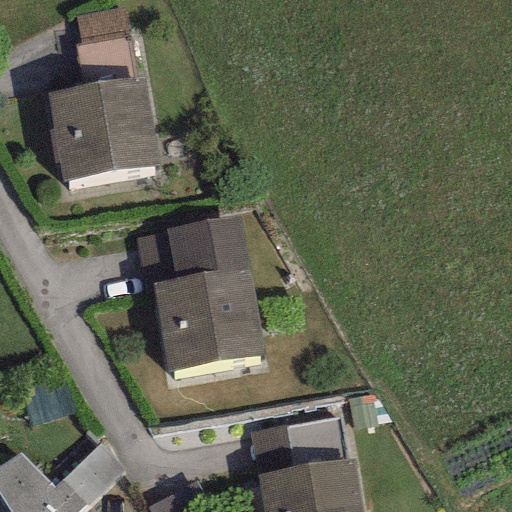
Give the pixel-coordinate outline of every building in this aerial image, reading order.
[(122,8),(74,17),(78,43),(73,44),(81,88),(134,79),(122,8)] [(81,88),(46,94),(52,130),(47,131),(52,164),(58,163),(61,182),(158,165),(142,78),(134,79),(81,88)] [(173,279),(150,283),(151,292),(166,373),(262,355),(237,217),(164,230),(165,234),(173,279)] [(165,234),(133,240),(143,293),(151,292),(150,283),(173,279),(165,234)] [(338,418),(248,434),(255,476),(345,460),(338,418)] [(77,511),(123,470),(99,445),(52,489),(19,454),(0,465),(0,499),(8,511),(77,511)] [(361,511),(352,459),(345,460),(255,476),(261,511),(361,511)]
